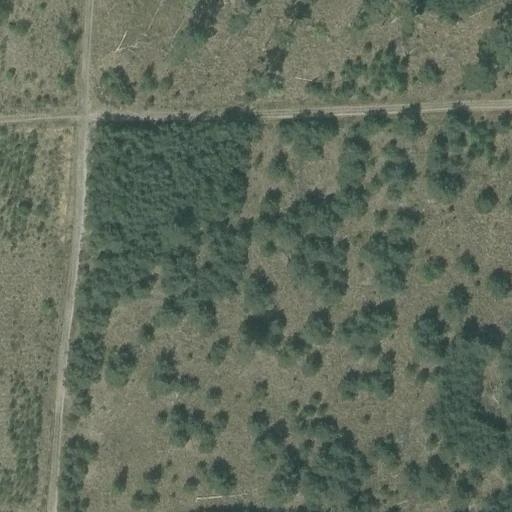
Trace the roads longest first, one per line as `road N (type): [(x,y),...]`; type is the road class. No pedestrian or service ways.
road 1 (track): [(511,108),(82,119)]
road 2 (track): [(47,511),(82,119)]
